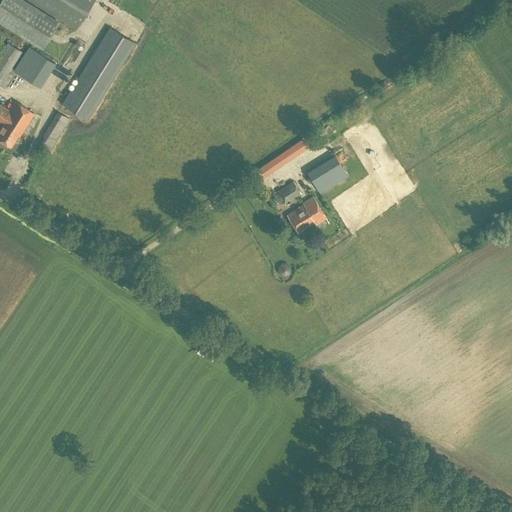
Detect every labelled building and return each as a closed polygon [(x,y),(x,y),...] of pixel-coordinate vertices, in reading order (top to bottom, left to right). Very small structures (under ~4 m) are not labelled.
[(0,22),(42,49),(59,22),(23,0),(0,0),(0,1),(0,22)] [(31,0),(76,28),(93,0),(31,0)] [(87,119),(135,43),(110,27),(62,103),(87,119)] [(5,88),(13,75),(9,72),(22,51),(7,42),(0,53),(0,84),(0,85),(5,88)] [(39,86),(54,62),(40,53),(29,46),(14,70),(39,86)] [(70,63),(63,72),(67,75),(74,66),(70,63)] [(378,99),(380,97),(374,89),(364,97),(367,101),(375,95),(378,99)] [(20,135),(34,113),(15,101),(9,110),(0,104),(0,121),(3,123),(0,127),(0,138),(11,146),(18,134),(20,135)] [(46,155),(69,118),(58,111),(42,135),(44,136),(37,149),(46,155)] [(303,138),(259,168),(265,177),(271,173),(269,170),(301,148),(303,151),(309,147),(303,138)] [(320,193),(348,176),(335,154),(306,171),(320,193)] [(284,203),(301,194),(293,180),(276,191),(284,203)] [(304,204),(315,222),(316,224),(328,216),(315,195),(308,199),(308,200),(305,202),(304,203),(304,204)] [(298,232),(313,223),(310,218),(311,217),(308,211),(305,213),(301,206),(288,214),(298,232)]
